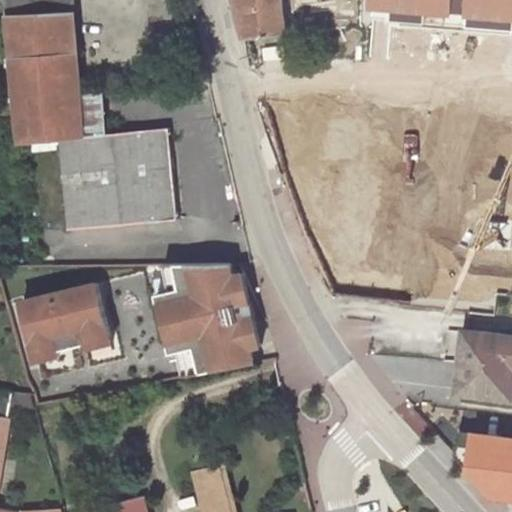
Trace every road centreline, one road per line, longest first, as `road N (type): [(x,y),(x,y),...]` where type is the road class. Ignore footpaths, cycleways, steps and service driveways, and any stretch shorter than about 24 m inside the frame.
road 1 (unclassified): [(375,416),(291,286),(212,0)]
road 2 (unclassified): [(463,511),(375,416)]
